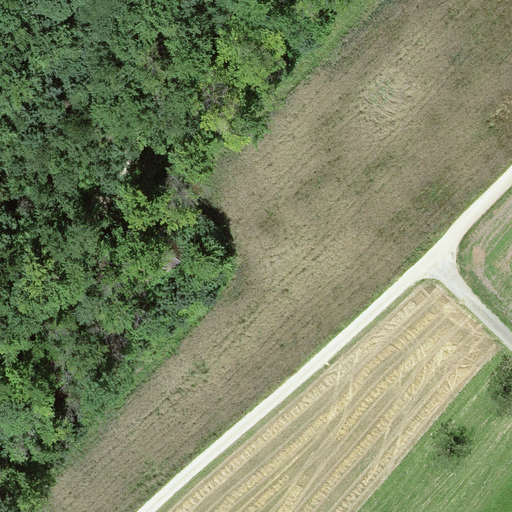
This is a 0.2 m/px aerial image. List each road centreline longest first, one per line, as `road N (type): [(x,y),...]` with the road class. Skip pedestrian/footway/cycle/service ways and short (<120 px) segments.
road 1 (track): [(511,171),(428,258),(142,511)]
road 2 (track): [(228,0),(0,353)]
